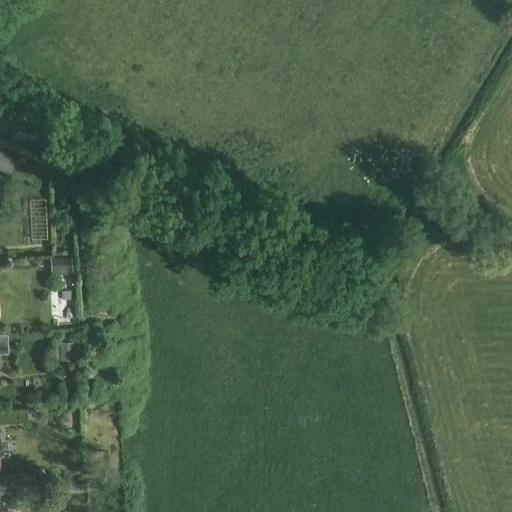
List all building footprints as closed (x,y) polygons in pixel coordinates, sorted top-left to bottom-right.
[(53,258),(54,272),(72,271),(72,257),(53,258)] [(77,284),(54,284),(53,314),(76,315),(77,284)] [(26,409),(0,409),(0,422),(27,421),(26,409)] [(0,474),(0,486),(22,485),(21,473),(0,474)] [(22,485),(0,486),(0,499),(23,498),(22,485)]
